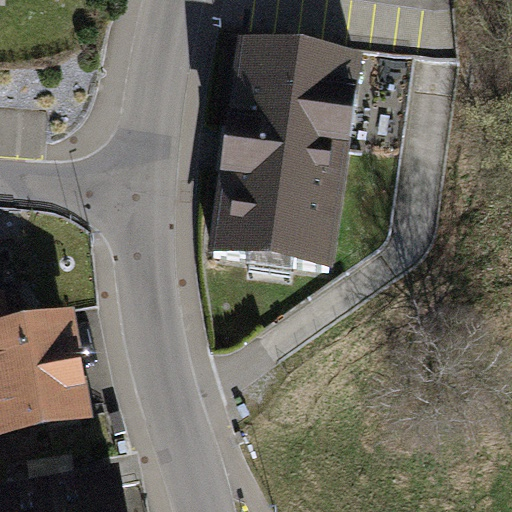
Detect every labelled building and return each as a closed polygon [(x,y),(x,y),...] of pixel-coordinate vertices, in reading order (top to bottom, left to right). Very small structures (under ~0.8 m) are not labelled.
[(358,55),(236,38),(207,251),(329,267),(358,55)] [(76,310),(0,324),(0,435),(96,418),(76,310)] [(122,412),(110,415),(115,435),(127,432),(122,412)] [(28,462),(32,482),(76,475),(73,455),(28,462)] [(32,482),(0,488),(0,511),(130,511),(122,467),(76,475),(32,482)]
